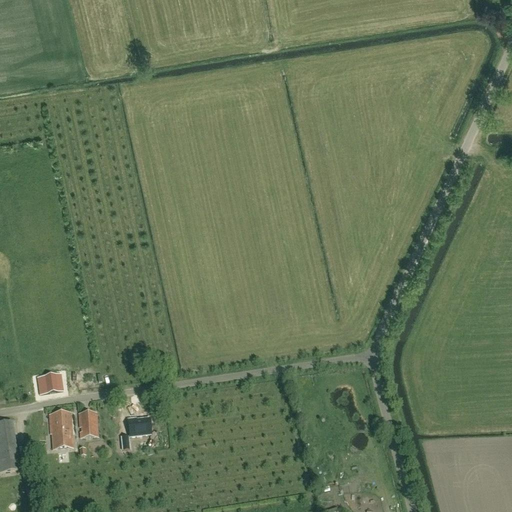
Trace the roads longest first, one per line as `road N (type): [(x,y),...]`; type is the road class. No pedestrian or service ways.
road 1 (unclassified): [(0,411),(371,356)]
road 2 (unclassified): [(371,356),(511,46)]
road 3 (unclassified): [(412,511),(371,356)]
